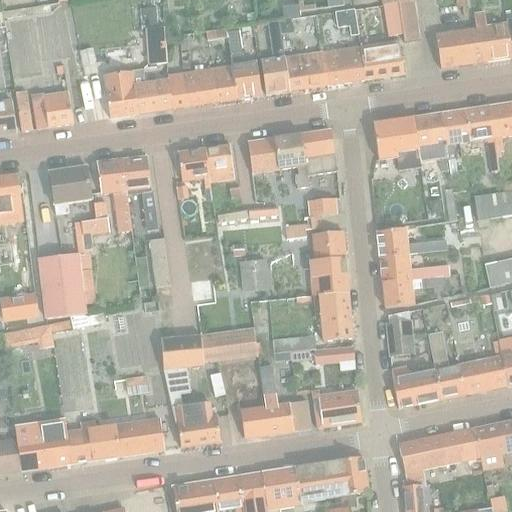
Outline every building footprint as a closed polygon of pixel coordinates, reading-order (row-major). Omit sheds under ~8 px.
[(413,0),(381,0),(382,7),(398,5),(403,37),(404,45),(420,43),(414,3),(413,0)] [(465,7),(464,0),(454,0),(456,8),(465,7)] [(387,39),(403,37),(398,5),(382,7),(387,39)] [(353,11),(334,14),(336,30),(348,29),(350,38),(358,37),(353,11)] [(511,60),(506,25),(486,28),(484,14),(474,15),(476,29),(435,35),(440,71),(511,60)] [(267,25),(272,61),(260,63),(265,96),(289,93),(284,59),(278,24),(267,25)] [(147,65),(167,62),(164,28),(144,31),(147,65)] [(231,67),(236,101),(261,98),(256,63),(243,65),(238,32),(227,34),(226,30),(205,33),(207,44),(228,41),(232,67),(231,67)] [(360,48),(366,81),(404,75),(399,42),(360,48)] [(322,54),(327,87),(366,81),(360,48),(322,54)] [(80,54),(85,78),(97,75),(92,51),(80,54)] [(284,59),(289,93),(327,87),(322,54),(284,59)] [(168,82),(171,111),(236,101),(231,67),(168,77),(168,82)] [(134,99),(136,116),(171,111),(168,82),(144,85),(146,97),(134,99)] [(146,97),(144,85),(106,91),(110,120),(136,116),(134,99),(146,97)] [(21,134),(32,132),(26,94),(15,96),(21,134)] [(43,96),(31,97),(32,104),(36,131),(73,126),(68,94),(43,98),(43,96)] [(0,105),(0,136),(16,134),(11,103),(0,105)] [(511,104),(489,108),(496,154),(504,153),(502,138),(511,136),(511,104)] [(496,154),(489,108),(441,115),(446,147),(487,140),(489,155),(496,154)] [(446,147),(441,115),(414,119),(420,164),(448,160),(446,147)] [(379,157),(395,155),(398,173),(421,170),(420,164),(414,119),(374,125),(379,157)] [(325,133),(300,137),(305,169),(306,176),(306,179),(336,174),(330,132),(325,133)] [(300,137),(275,140),(279,172),(279,173),(305,169),(300,137)] [(279,172),(275,140),(247,144),(252,176),(279,172)] [(206,151),(210,184),(234,180),(229,147),(206,151)] [(210,184),(206,151),(178,154),(182,182),(204,179),(206,190),(211,190),(210,184)] [(152,194),(152,190),(148,159),(123,162),(128,197),(143,195),(148,232),(159,231),(154,194),(152,194)] [(128,197),(123,162),(98,165),(102,196),(114,194),(119,234),(132,233),(128,197)] [(68,205),(91,202),(87,169),(51,174),(57,216),(69,215),(68,205)] [(6,207),(25,205),(21,175),(0,178),(0,216),(7,216),(6,207)] [(177,190),(178,202),(188,201),(187,189),(177,190)] [(241,200),(240,190),(230,191),(231,202),(241,200)] [(503,218),(511,216),(511,200),(511,193),(499,195),(503,218)] [(499,195),(487,197),(491,220),(503,218),(499,195)] [(491,220),(487,197),(476,199),(479,222),(491,220)] [(329,201),(309,203),(313,231),(323,229),(321,218),(317,219),(316,210),(330,208),(329,201)] [(91,236),(109,233),(106,204),(94,206),(96,222),(80,223),(84,252),(93,251),(91,236)] [(248,212),(248,220),(278,218),(277,210),(248,212)] [(245,212),(216,217),(218,225),(247,220),(245,212)] [(306,240),(304,227),(284,229),(286,242),(306,240)] [(379,260),(409,257),(447,253),(446,243),(408,247),(406,230),(376,233),(379,260)] [(319,297),(349,294),(343,233),(313,236),(316,262),(310,263),(314,298),(319,297)] [(38,257),(36,237),(26,238),(28,258),(38,257)] [(156,288),(171,287),(165,240),(150,242),(156,288)] [(46,321),(86,317),(79,256),(39,260),(46,321)] [(409,257),(379,260),(382,286),(412,282),(419,282),(442,279),(449,278),(448,268),(411,272),(409,257)] [(511,260),(497,264),(502,286),(511,283),(511,260)] [(243,292),(268,290),(265,263),(240,265),(243,292)] [(502,286),(497,264),(485,266),(490,289),(502,286)] [(443,287),(442,279),(419,282),(420,290),(443,287)] [(412,282),(382,286),(385,311),(415,308),(412,282)] [(349,294),(319,297),(324,343),(353,340),(349,294)] [(37,317),(34,297),(0,301),(0,309),(2,321),(37,317)] [(411,325),(410,315),(388,319),(389,327),(386,328),(390,359),(415,357),(411,325)] [(255,330),(215,336),(219,364),(258,358),(255,330)] [(428,338),(436,373),(442,402),(467,397),(460,368),(450,370),(442,335),(428,338)] [(215,336),(201,338),(204,366),(219,364),(215,336)] [(205,368),(204,366),(201,338),(161,342),(164,371),(205,368)] [(274,356),(315,352),(314,338),(273,342),(274,356)] [(314,353),(315,367),(353,364),(352,350),(314,353)] [(511,387),(511,356),(503,358),(510,388),(511,387)] [(460,368),(467,397),(510,388),(503,358),(460,368)] [(399,411),(442,402),(436,373),(409,379),(407,369),(391,373),(392,380),(399,411)] [(264,397),(276,395),(273,373),(261,374),(264,397)] [(126,390),(147,387),(146,379),(125,382),(126,390)] [(180,390),(168,391),(175,426),(177,426),(181,450),(221,444),(217,418),(212,419),(210,404),(183,408),(180,390)] [(317,430),(362,424),(357,392),(349,393),(319,398),(319,402),(313,403),(317,430)] [(266,409),(269,437),(293,434),(289,405),(278,407),(276,395),(264,397),(266,409)] [(307,403),(289,405),(293,434),(311,431),(307,403)] [(244,441),(269,437),(266,409),(240,412),(244,441)] [(114,428),(119,459),(165,452),(160,421),(114,428)] [(119,459),(114,428),(96,430),(95,422),(79,424),(80,432),(67,434),(72,466),(119,459)] [(511,422),(476,430),(482,460),(485,472),(504,468),(501,456),(511,453),(511,422)] [(16,442),(0,443),(0,476),(72,466),(67,434),(66,434),(64,423),(15,430),(16,442)] [(482,460),(476,430),(401,446),(408,482),(403,484),(406,511),(424,511),(422,488),(426,487),(425,472),(482,460)] [(335,464),(341,498),(342,505),(324,507),(324,511),(349,511),(349,510),(355,509),(353,496),(369,494),(364,459),(335,464)] [(267,505),(268,511),(303,507),(302,504),(341,498),(335,464),(262,475),(267,505)] [(267,505),(262,475),(237,478),(242,511),(268,511),(267,505)] [(214,482),(218,511),(221,511),(236,510),(235,511),(242,511),(237,478),(214,482)] [(175,511),(218,511),(214,482),(172,488),(175,511)] [(490,502),(491,511),(505,511),(503,499),(490,502)]
